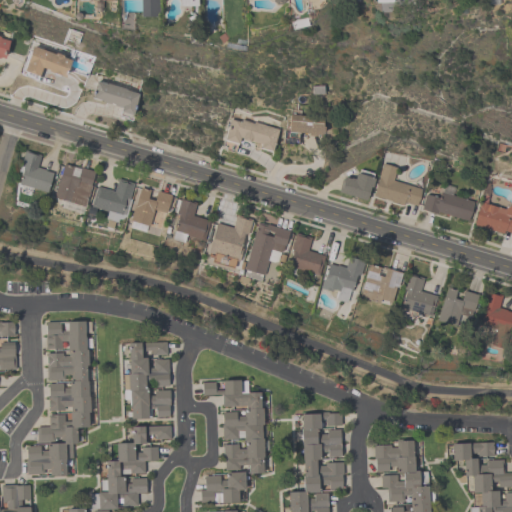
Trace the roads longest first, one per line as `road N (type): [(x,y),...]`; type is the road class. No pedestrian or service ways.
road 1 (residential): [(0,111),(511,266)]
road 2 (residential): [(0,300),(135,313),(404,419),(511,423)]
road 3 (residential): [(30,372),(0,401),(15,471),(13,439),(36,407),(30,372)]
road 4 (residential): [(177,456),(158,476),(150,511),(183,503),(195,463)]
